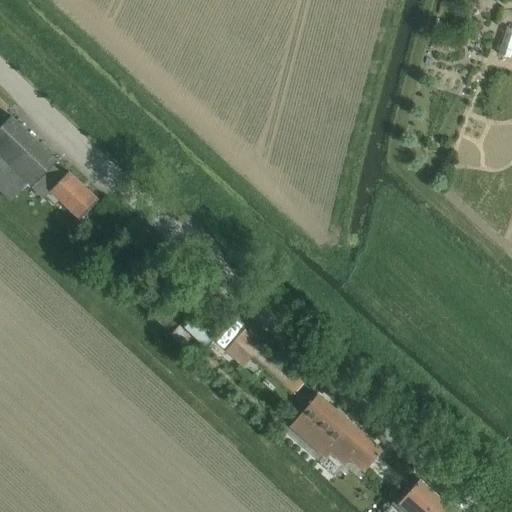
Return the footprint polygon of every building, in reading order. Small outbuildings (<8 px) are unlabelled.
[(66,178),(54,166),(59,160),(12,116),(0,128),(0,191),(12,203),(30,184),(33,187),(32,188),(44,199),(46,197),(57,206),(61,201),(80,219),(99,200),(70,173),(66,178)] [(180,314),(191,303),(182,294),(171,305),(180,314)] [(207,347),(214,341),(217,337),(197,317),(187,327),(207,347)] [(245,331),(227,352),(244,367),(253,357),(263,347),(245,331)] [(384,451),(319,395),(291,427),(306,441),(307,440),(328,459),(333,455),(346,467),(351,461),(365,473),(384,451)] [(421,481),(417,477),(392,504),(400,511),(447,511),(441,506),(445,502),(422,480),(421,481)]
